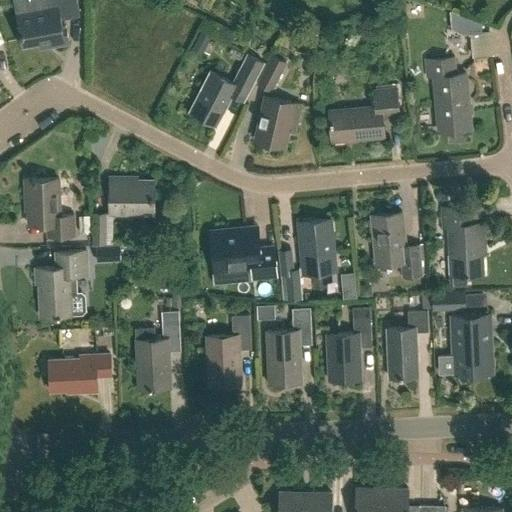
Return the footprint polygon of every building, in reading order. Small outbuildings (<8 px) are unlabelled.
[(80,14),(76,0),(46,0),(48,7),(18,13),(24,44),(51,39),(52,45),(70,41),(66,24),(63,25),(62,18),(80,14)] [(480,22),(451,12),(452,28),(465,33),(473,32),(475,57),(491,56),(489,31),(481,32),(480,22)] [(0,25),(0,47),(9,43),(0,25)] [(301,52),(319,52),(320,33),(302,32),(301,52)] [(264,61),(248,53),(234,81),(211,69),(189,110),(216,124),(233,92),(245,98),(264,61)] [(286,62),(272,54),(257,84),(271,91),(286,62)] [(457,73),(455,57),(426,60),(428,77),(434,77),(439,131),(471,128),(466,73),(457,73)] [(399,116),(396,88),(375,90),(377,106),(330,110),(333,140),(384,136),(382,117),(399,116)] [(300,103),(265,95),(255,138),(284,145),(288,130),(294,131),(300,103)] [(125,180),(124,177),(109,177),(110,213),(153,212),(152,180),(125,180)] [(60,214),(59,178),(26,179),(27,200),(29,200),(30,224),(48,223),(48,235),(75,234),(74,214),(60,214)] [(452,275),(452,285),(467,284),(467,274),(483,273),(482,246),(485,246),(484,222),(472,222),(472,206),(443,207),(444,228),(450,228),(452,275)] [(406,246),(402,212),(372,214),(377,264),(402,262),(404,276),(421,274),(418,245),(406,246)] [(109,214),(94,214),(94,243),(109,243),(109,214)] [(337,270),(332,218),(298,222),(304,273),(337,270)] [(213,267),(250,263),(252,277),(276,275),(273,245),(259,246),(257,224),(240,226),(240,230),(210,233),(213,267)] [(71,314),(82,313),(86,309),(85,294),(82,291),(77,292),(77,276),(87,275),(86,249),(56,250),(57,266),(37,267),(38,283),(40,283),(41,314),(56,313),(56,315),(71,314)] [(294,268),(292,249),(279,250),(284,300),(303,298),(300,267),(294,268)] [(355,283),(342,284),(343,297),(356,296),(355,283)] [(183,306),(182,289),(173,289),(173,307),(183,306)] [(465,308),(464,290),(431,291),(432,309),(465,308)] [(371,316),(370,306),(352,307),(353,316),(371,316)] [(312,343),(310,308),(292,309),(293,329),(267,330),(269,382),(301,381),(300,344),(312,343)] [(428,330),(427,309),(407,310),(408,326),(389,327),(391,377),(417,376),(415,331),(428,330)] [(180,351),(178,310),(162,311),(163,336),(156,337),(155,326),(136,327),(136,338),(139,388),(170,386),(168,351),(180,351)] [(483,338),(491,338),(490,313),(451,315),(453,355),(439,355),(440,372),(454,372),(454,375),(469,374),(469,372),(485,372),(483,338)] [(251,348),(249,314),(231,315),(232,333),(207,334),(209,385),(240,383),(239,349),(251,348)] [(372,346),(371,316),(353,317),(354,332),(327,333),(330,379),(361,378),(359,346),(372,346)] [(111,375),(110,352),(80,354),(80,357),(49,358),(51,389),(76,388),(76,391),(97,390),(97,376),(111,375)] [(380,511),(381,488),(356,487),(355,511),(380,511)] [(407,511),(408,489),(381,488),(380,511),(407,511)] [(304,511),(305,491),(278,491),(277,511),(304,511)] [(331,511),(332,492),(305,491),(304,511),(331,511)]
